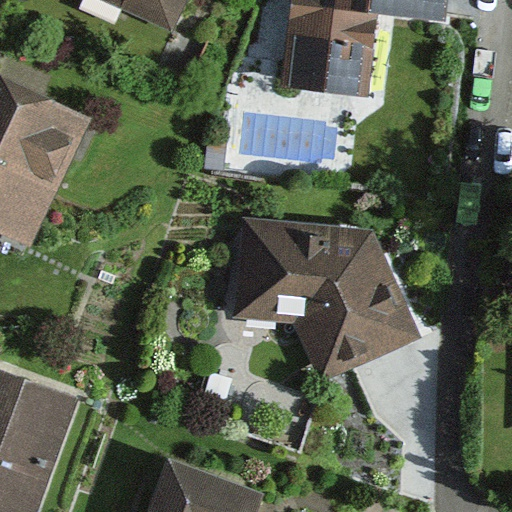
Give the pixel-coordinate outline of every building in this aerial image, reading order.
[(121,0),(172,23),(181,0),(121,0)] [(295,0),(288,75),(366,83),(375,1),(422,5),(443,7),(444,0),(295,0)] [(0,224),(27,237),(86,107),(0,67),(0,224)] [(373,221),(248,210),(239,311),(295,316),(322,375),(423,329),(373,221)] [(33,511),(77,388),(0,361),(0,506),(16,511),(33,511)] [(260,486),(174,450),(148,511),(267,511),(252,505),(260,486)]
